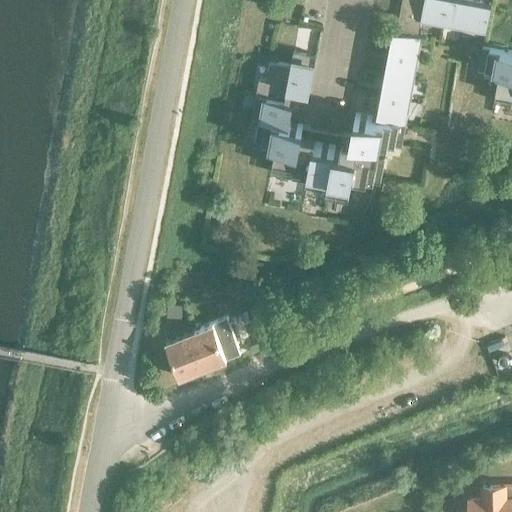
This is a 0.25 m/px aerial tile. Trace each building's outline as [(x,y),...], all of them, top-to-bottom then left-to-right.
[(485,30),(489,5),(466,0),(402,0),(396,33),(393,33),(376,118),(355,114),(350,136),(344,135),(342,148),(313,143),(315,137),(301,134),(302,127),(288,124),(292,103),(298,105),(301,90),(309,92),(316,56),(294,52),(291,67),(269,63),(266,80),(259,78),(251,118),(258,120),(254,141),(275,145),(270,173),(292,178),(293,170),(307,173),(304,186),(326,190),(324,198),(346,202),(351,173),(380,178),(387,143),(401,146),(405,124),(400,123),(421,17),(485,30)] [(511,52),(481,47),(477,69),(498,73),(493,101),(511,105),(511,52)] [(253,305),(245,308),(247,313),(252,326),(259,323),(260,323),(253,305)] [(168,306),(167,318),(182,319),(183,307),(168,306)] [(226,319),(196,330),(197,334),(194,335),(201,354),(195,356),(200,370),(239,355),(226,319)] [(197,334),(196,330),(166,342),(180,378),(200,370),(195,356),(201,354),(194,335),(197,334)] [(489,373),(511,368),(511,365),(508,343),(495,345),(497,361),(487,363),(489,373)] [(482,498),(469,499),(469,511),(511,511),(511,497),(506,498),(505,485),(482,486),(482,498)]
